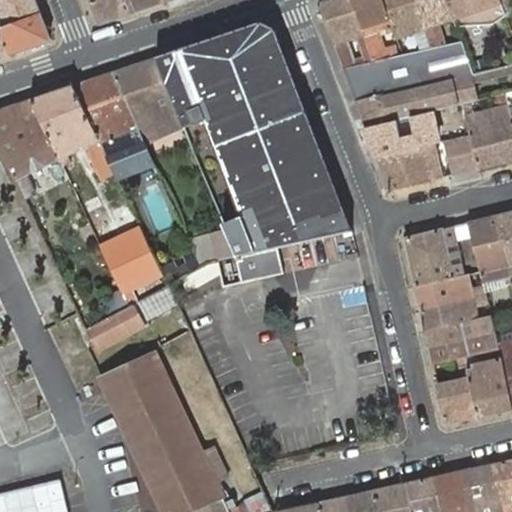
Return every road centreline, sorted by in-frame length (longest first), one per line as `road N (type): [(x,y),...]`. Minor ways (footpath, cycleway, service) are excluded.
road 1 (residential): [(379,225),(293,0)]
road 2 (residential): [(429,448),(379,225)]
road 3 (tertiary): [(84,56),(253,0)]
road 4 (residential): [(429,448),(280,481)]
road 5 (residential): [(379,225),(511,191)]
